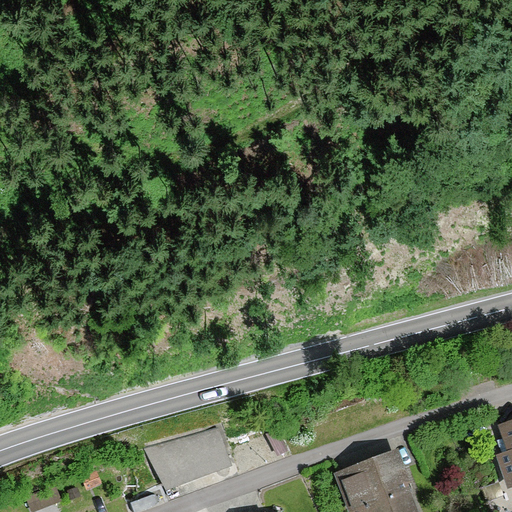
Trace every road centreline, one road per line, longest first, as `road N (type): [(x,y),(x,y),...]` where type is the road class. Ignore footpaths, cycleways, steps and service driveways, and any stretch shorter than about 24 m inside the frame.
road 1 (secondary): [(511,307),(0,451)]
road 2 (residential): [(511,391),(163,511)]
